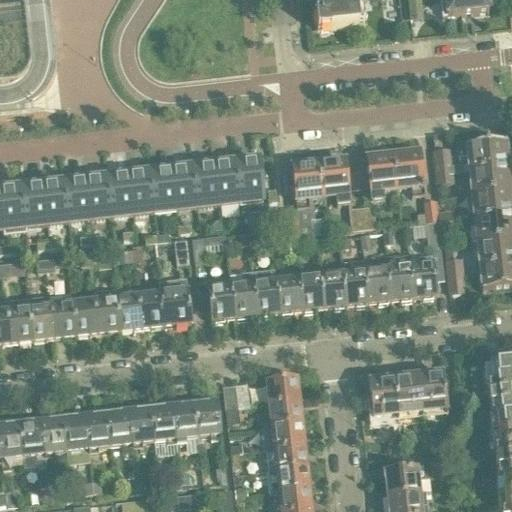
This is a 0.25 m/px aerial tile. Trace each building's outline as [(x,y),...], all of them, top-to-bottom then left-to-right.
[(364,0),(334,0),(319,2),(320,19),(318,19),(316,20),(317,35),(359,30),(356,13),(361,12),(360,2),(366,2),(365,1),(364,1),(364,0)] [(420,0),(408,0),(410,24),(422,23),(420,0)] [(486,0),(444,0),(445,10),(441,11),(442,21),(461,19),(465,19),(465,17),(469,17),(470,18),(474,17),(477,17),(488,16),(486,0)] [(0,122),(33,119),(35,119),(34,108),(42,100),(49,91),(54,81),(56,69),(56,58),(53,28),(51,14),(51,12),(50,10),(49,8),(47,6),(44,5),(42,5),(21,8),(0,10),(0,122)] [(467,168),(449,170),(450,177),(468,175),(508,171),(505,147),(466,151),(467,168)] [(434,155),(436,179),(450,177),(447,153),(434,155)] [(419,156),(393,159),(397,194),(410,193),(411,202),(424,201),(419,156)] [(397,194),(393,159),(366,162),(370,207),(383,205),(382,196),(397,194)] [(257,163),(235,166),(240,208),(239,208),(239,210),(262,208),(257,163)] [(344,164),(316,167),(320,202),(321,202),(335,201),(336,210),(349,209),(344,164)] [(223,165),(213,166),(218,210),(239,208),(240,208),(235,166),(224,167),(223,165)] [(203,170),(191,171),(197,212),(218,210),(213,166),(203,167),(203,170)] [(298,221),(300,242),(312,240),(310,224),(315,224),(314,215),(323,214),(321,202),(320,202),(316,167),(291,170),(296,215),(297,221),(298,221)] [(191,171),(170,173),(175,215),(197,212),(191,171)] [(468,175),(471,199),(511,195),(508,171),(468,175)] [(170,173),(149,176),(154,217),(175,215),(170,173)] [(137,174),(127,176),(132,220),(154,217),(149,176),(138,177),(137,174)] [(117,179),(106,181),(111,222),(132,220),(127,176),(122,176),(117,177),(117,179)] [(450,177),(436,179),(437,189),(451,187),(450,177)] [(106,181),(85,183),(89,225),(111,222),(106,181)] [(85,183),(63,186),(68,227),(89,225),(85,183)] [(52,184),(41,185),(46,230),(68,227),(63,186),(52,187),(52,184)] [(20,191),(25,232),(26,232),(46,230),(41,185),(31,187),(32,189),(20,191)] [(20,191),(0,192),(0,203),(4,235),(3,235),(3,239),(14,238),(27,237),(26,232),(25,232),(20,191)] [(275,194),(267,195),(268,207),(276,206),(275,194)] [(471,199),(473,221),(511,216),(511,207),(511,195),(471,199)] [(417,230),(425,229),(437,227),(437,225),(436,215),(435,206),(423,207),(424,218),(416,219),(417,230)] [(374,234),(373,225),(372,212),(360,214),(362,235),(374,234)] [(450,213),(436,215),(437,225),(451,224),(450,213)] [(362,235),(360,214),(349,215),(351,236),(362,235)] [(247,219),(248,233),(278,230),(277,216),(273,217),(273,216),(249,218),(249,220),(248,220),(248,219),(247,219)] [(511,216),(473,221),(476,246),(511,241),(511,216)] [(297,221),(286,222),(288,243),(300,242),(298,221),(297,221)] [(437,225),(437,227),(438,234),(452,232),(451,224),(437,225)] [(437,227),(425,229),(427,250),(439,248),(438,234),(437,227)] [(189,229),(177,231),(178,239),(185,238),(190,238),(190,237),(189,229)] [(390,231),(382,233),(382,238),(384,250),(393,249),(391,237),(390,231)] [(271,235),(263,236),(264,248),(272,247),(271,235)] [(134,236),(122,237),(123,245),(135,244),(134,236)] [(248,237),(239,239),(240,251),(250,250),(248,237)] [(168,238),(156,239),(157,248),(169,246),(168,238)] [(103,239),(91,241),(92,249),(104,247),(103,239)] [(144,241),(145,249),(157,248),(156,239),(144,241)] [(216,241),(218,253),(228,252),(227,240),(216,241)] [(369,240),(360,241),(361,253),(370,252),(369,240)] [(91,241),(79,242),(80,250),(92,249),(91,241)] [(511,241),(476,246),(479,272),(511,268),(511,241)] [(207,266),(204,243),(204,242),(192,244),(194,268),(207,266)] [(347,242),(337,243),(338,255),(348,254),(347,242)] [(60,244),(48,246),(49,254),(61,252),(60,244)] [(324,244),(316,245),(317,257),(326,256),(324,244)] [(186,245),(173,246),(176,270),(188,269),(186,245)] [(317,257),(316,245),(308,246),(309,258),(317,257)] [(48,246),(36,247),(37,255),(49,254),(48,246)] [(294,248),(285,249),(286,261),(295,260),(294,248)] [(133,267),(132,254),(124,255),(125,268),(133,267)] [(140,254),(132,254),(133,267),(142,266),(140,254)] [(446,265),(447,276),(461,274),(460,264),(451,264),(450,257),(445,257),(446,265)] [(89,271),(88,259),(80,260),(81,272),(89,271)] [(96,259),(88,259),(89,271),(98,270),(96,259)] [(417,270),(408,271),(412,304),(422,303),(423,304),(432,303),(432,302),(436,301),(431,261),(416,262),(417,270)] [(52,263),(44,264),(46,276),(54,275),(52,263)] [(46,276),(44,264),(36,265),(37,277),(46,276)] [(9,268),(1,269),(2,281),(10,280),(9,268)] [(511,268),(479,272),(481,296),(511,292),(511,268)] [(408,271),(387,273),(390,306),(400,305),(400,307),(410,305),(409,304),(412,304),(408,271)] [(387,273),(364,276),(367,309),(378,308),(378,309),(387,308),(387,307),(390,306),(387,273)] [(461,274),(447,276),(450,299),(463,298),(461,274)] [(274,275),(253,277),(257,321),(259,321),(259,323),(269,322),(268,320),(279,319),(275,286),(274,275)] [(364,276),(342,278),(345,311),(355,310),(355,312),(365,311),(365,309),(367,309),(364,276)] [(257,321),(253,277),(230,279),(231,283),(234,324),(236,324),(236,325),(246,324),(246,323),(257,321)] [(342,278),(319,281),(323,314),(333,313),(333,314),(343,313),(343,312),(345,311),(342,278)] [(319,281),(296,284),(300,316),(303,316),(303,318),(313,316),(313,315),(323,314),(319,281)] [(234,324),(231,283),(206,286),(207,293),(211,326),(214,326),(214,327),(224,326),(223,325),(234,324)] [(159,287),(158,287),(159,299),(160,299),(164,332),(191,329),(187,296),(185,284),(159,287)] [(296,284),(275,286),(279,319),(281,319),(281,320),(291,319),(291,318),(300,316),(296,284)] [(100,297),(93,297),(94,306),(97,339),(119,337),(116,304),(115,304),(114,295),(100,297)] [(146,296),(137,297),(141,334),(164,332),(160,299),(159,299),(158,299),(146,300),(146,296)] [(141,334),(137,297),(126,298),(127,302),(116,304),(119,337),(141,334)] [(70,299),(48,301),(53,344),(75,342),(71,309),(70,299)] [(27,304),(27,305),(32,346),(53,344),(48,301),(27,304)] [(27,305),(5,307),(10,349),(32,346),(27,305)] [(94,306),(71,309),(75,342),(97,339),(94,306)] [(5,307),(0,307),(0,349),(10,349),(5,307)] [(488,403),(489,407),(511,404),(511,371),(490,373),(492,392),(487,393),(488,402),(487,402),(487,403),(488,403)] [(427,380),(416,381),(421,425),(447,422),(442,378),(438,379),(437,377),(427,378),(427,380)] [(395,384),(393,384),(398,428),(421,425),(416,381),(406,382),(405,381),(396,382),(395,384)] [(398,428),(393,384),(390,384),(389,382),(380,384),(379,385),(368,387),(370,402),(367,402),(370,431),(398,428)] [(266,387),(269,410),(298,407),(296,384),(266,387)] [(234,391),(237,414),(238,414),(249,412),(246,390),(234,391)] [(223,392),(225,415),(237,414),(234,391),(223,392)] [(495,422),(496,438),(511,436),(511,404),(489,407),(489,412),(488,412),(488,413),(489,413),(491,422),(495,422)] [(197,409),(193,409),(197,442),(220,439),(216,406),(205,408),(205,407),(197,408),(197,409)] [(269,410),(271,432),(301,428),(298,407),(269,410)] [(182,410),(172,412),(175,444),(197,442),(193,409),(191,410),(191,409),(182,410)] [(153,414),(150,414),(154,447),(175,444),(172,412),(161,413),(161,412),(153,413),(153,414)] [(138,415),(128,417),(131,449),(154,447),(150,414),(146,414),(138,415)] [(238,414),(237,414),(225,415),(227,429),(239,427),(238,414)] [(109,419),(106,419),(109,452),(131,449),(128,417),(118,418),(118,417),(109,418),(109,419)] [(95,420),(84,421),(88,454),(109,452),(106,419),(103,419),(94,420),(95,420)] [(66,423),(62,424),(66,457),(68,469),(89,466),(88,454),(84,421),(74,422),(66,423)] [(51,425),(41,426),(44,459),(66,457),(62,424),(59,424),(51,425)] [(22,428),(18,429),(23,469),(23,475),(46,472),(44,459),(41,426),(30,427),(22,428)] [(7,430),(0,430),(0,458),(1,468),(2,474),(11,473),(11,470),(23,469),(18,429),(16,429),(16,428),(7,429),(7,430)] [(272,432),(259,433),(262,455),(266,454),(303,450),(301,428),(272,432)] [(495,467),(496,471),(511,469),(511,436),(496,438),(498,456),(494,456),(495,466),(494,466),(494,467),(495,467)] [(241,449),(229,450),(230,458),(240,457),(242,457),(241,449)] [(266,454),(268,476),(306,472),(303,450),(266,454)] [(230,458),(231,475),(242,474),(240,457),(230,458)] [(501,485),(503,502),(511,501),(511,469),(496,471),(496,476),(495,476),(495,477),(496,477),(497,485),(501,485)] [(223,472),(215,473),(216,486),(224,485),(223,472)] [(271,498),(279,497),(308,494),(306,472),(268,476),(271,498)] [(314,473),(315,481),(323,480),(322,472),(314,473)] [(385,485),(387,503),(419,499),(418,494),(425,493),(423,481),(422,481),(421,474),(383,478),(384,485),(385,485)] [(188,476),(179,477),(180,481),(181,493),(190,493),(188,476)] [(180,481),(179,477),(171,477),(173,494),(181,493),(180,481)] [(143,481),(136,482),(137,494),(145,493),(143,481)] [(137,494),(136,482),(128,483),(129,495),(137,494)] [(100,486),(92,487),(93,499),(101,498),(100,486)] [(93,499),(92,487),(84,488),(85,500),(93,499)] [(56,491),(48,492),(49,504),(57,503),(56,491)] [(49,504),(48,492),(40,493),(42,509),(50,508),(49,504)] [(234,494),(235,503),(248,501),(247,493),(234,494)] [(279,497),(280,511),(310,511),(308,494),(279,497)] [(232,511),(231,495),(218,497),(219,511),(232,511)] [(11,496),(3,497),(5,511),(13,511),(11,496)] [(387,511),(426,511),(425,498),(419,499),(387,503),(387,511)] [(195,511),(194,500),(176,501),(177,511),(195,511)] [(177,511),(176,501),(169,502),(169,511),(177,511)] [(511,511),(511,501),(503,502),(504,511),(511,511)]
